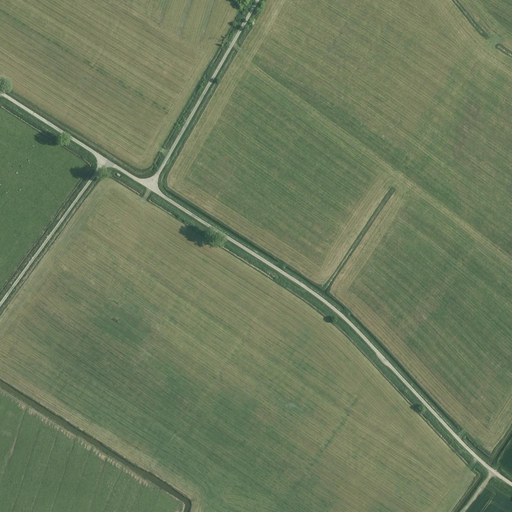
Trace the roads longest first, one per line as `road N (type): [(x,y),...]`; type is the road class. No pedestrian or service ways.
road 1 (unclassified): [(152,184),(322,297),(511,484)]
road 2 (unclassified): [(258,0),(152,184)]
road 3 (unclassified): [(0,91),(152,184)]
